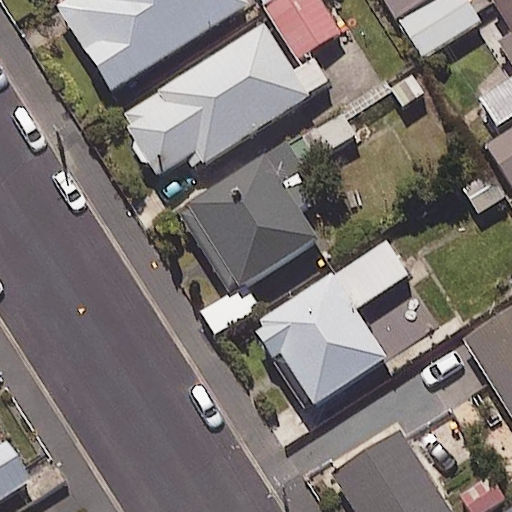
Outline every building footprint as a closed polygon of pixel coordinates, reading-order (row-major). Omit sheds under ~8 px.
[(257,17),(245,0),(91,0),(65,17),(121,104),(257,17)] [(260,0),(269,14),(292,0),(260,0)] [(292,0),(269,14),(302,68),(346,42),(323,4),(330,0),(292,0)] [(381,0),(396,22),(431,0),(381,0)] [(485,29),(466,0),(458,0),(409,32),(430,65),(485,29)] [(511,93),(488,109),(506,138),(511,134),(511,0),(510,0),(499,7),(511,28),(511,49),(498,59),(511,81),(511,93)] [(196,170),(202,180),(317,108),(314,104),(334,92),(318,67),(298,79),(271,35),(126,126),(165,189),(196,170)] [(416,74),(388,94),(406,119),(434,100),(416,74)] [(256,296),(327,250),(292,198),(309,187),(305,180),(361,144),(345,120),(191,220),(238,293),(198,319),(217,349),(268,316),(256,296)] [(511,139),(491,152),(511,185),(511,139)] [(361,318),(414,286),(393,252),(340,284),(257,335),(310,422),(394,371),(361,318)] [(511,315),(469,342),(511,411),(511,315)] [(441,472),(427,450),(415,458),(406,445),(341,487),(357,511),(451,511),(430,480),(441,472)] [(0,511),(6,511),(39,494),(15,453),(6,458),(0,447),(0,511)] [(504,511),(510,509),(495,483),(464,501),(470,511),(504,511)]
